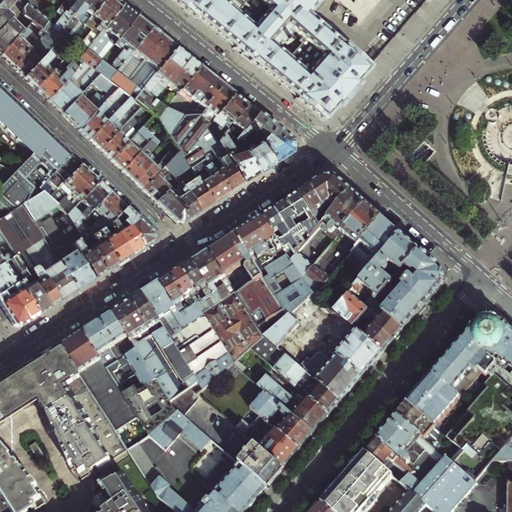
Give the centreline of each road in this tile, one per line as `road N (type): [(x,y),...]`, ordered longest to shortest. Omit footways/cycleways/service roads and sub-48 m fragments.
road 1 (residential): [(280,511),(481,281)]
road 2 (residential): [(181,246),(0,72)]
road 3 (residential): [(143,0),(331,150)]
road 4 (tertiary): [(467,0),(331,150)]
road 5 (tertiary): [(331,150),(481,281)]
road 6 (tertiary): [(16,353),(181,246)]
road 7 (tertiary): [(181,246),(331,150)]
